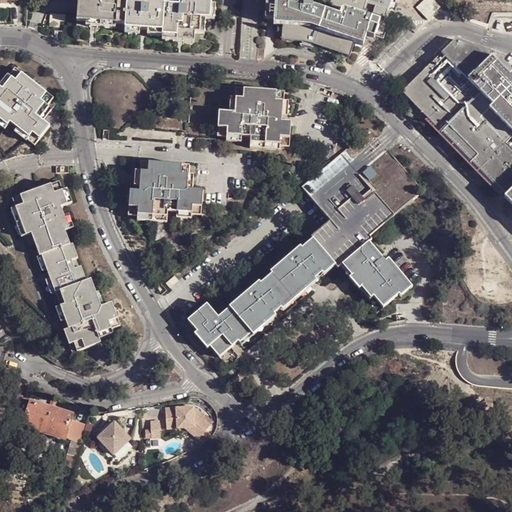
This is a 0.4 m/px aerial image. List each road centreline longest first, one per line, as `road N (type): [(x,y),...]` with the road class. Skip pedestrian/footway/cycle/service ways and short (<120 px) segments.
road 1 (residential): [(511,253),(413,136),(367,95),(335,81),(58,57)]
road 2 (residential): [(58,57),(76,82),(114,242),(188,363),(223,400),(246,408)]
road 3 (residential): [(246,408),(291,397),(389,334),(511,339)]
road 4 (residential): [(246,408),(242,432),(232,438),(69,511)]
